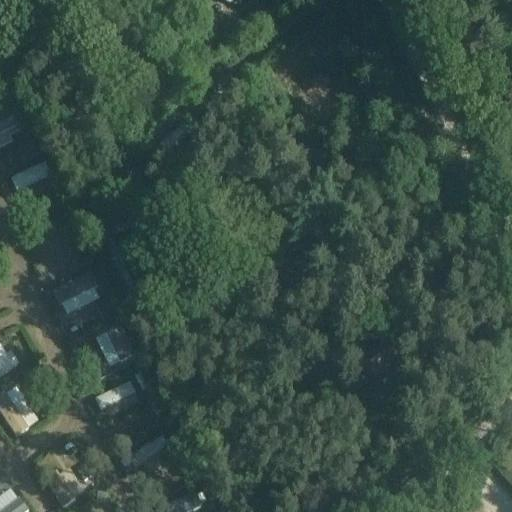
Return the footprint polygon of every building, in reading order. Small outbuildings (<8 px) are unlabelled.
[(37,163),(9,165),(11,181),(38,179),(37,163)] [(131,212),(141,229),(170,213),(160,195),(131,212)] [(43,236),(62,227),(55,211),(35,220),(43,236)] [(52,288),(69,317),(103,297),(86,268),(52,288)] [(0,371),(17,365),(5,337),(0,338),(0,371)] [(359,364),(370,380),(398,361),(387,345),(359,364)] [(10,382),(0,386),(0,401),(15,394),(10,382)] [(42,470),(59,498),(75,487),(58,460),(42,470)]
